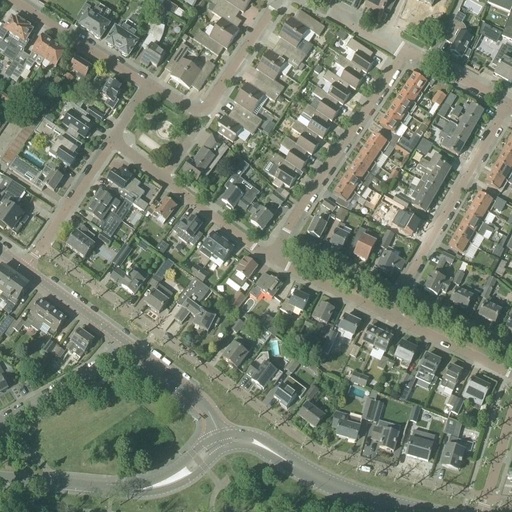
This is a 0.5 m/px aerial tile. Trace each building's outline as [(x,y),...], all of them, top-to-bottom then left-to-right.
[(235,19),(235,18),(240,11),(243,14),(249,4),(242,0),(226,0),(225,1),(223,0),(210,0),(210,1),(210,2),(212,4),(216,6),(235,19)] [(384,11),(390,14),(396,0),(369,0),(366,6),(367,5),(374,8),(373,10),(382,15),(384,11)] [(435,0),(406,0),(404,5),(405,5),(411,8),(415,10),(419,2),(432,7),(435,0)] [(511,0),(489,0),(488,4),(505,12),(499,29),(503,33),(511,10),(511,7),(511,0)] [(165,1),(161,7),(173,16),(174,15),(178,9),(165,1)] [(212,4),(208,11),(211,13),(216,6),(212,4)] [(85,31),(90,34),(106,9),(99,5),(93,16),(88,12),(88,13),(82,9),(79,15),(84,18),(79,27),(80,28),(80,29),(84,32),(85,31)] [(216,6),(211,13),(221,20),(215,29),(233,41),(239,32),(236,30),(241,23),(242,23),(235,18),(235,19),(216,6)] [(502,37),(511,41),(511,7),(511,10),(503,33),(502,37)] [(100,40),(101,41),(110,26),(105,23),(111,13),(106,9),(90,34),(94,37),(95,38),(98,41),(100,40)] [(309,44),(315,35),(319,38),(325,29),(300,12),(299,12),(300,13),(294,21),(291,19),(285,29),(302,40),(309,44)] [(466,18),(458,13),(443,41),(450,44),(450,43),(453,45),(450,51),(453,53),(453,55),(458,58),(460,57),(462,58),(464,56),(469,59),(472,53),(467,50),(472,40),(465,35),(466,34),(466,33),(466,32),(466,31),(466,30),(465,29),(465,27),(464,27),(464,26),(463,25),(462,24),(466,18)] [(115,47),(119,49),(137,19),(132,16),(128,22),(124,28),(119,25),(116,29),(115,29),(106,44),(107,45),(108,47),(111,49),(113,48),(114,49),(115,47)] [(7,35),(14,39),(23,24),(16,19),(16,21),(12,18),(5,28),(3,27),(0,32),(0,40),(2,42),(7,35)] [(143,23),(137,19),(119,49),(122,51),(120,53),(121,54),(122,56),(125,58),(127,57),(128,58),(141,38),(136,35),(139,29),(143,23)] [(142,48),(148,52),(140,64),(147,68),(150,64),(157,68),(166,55),(155,48),(158,43),(159,44),(160,42),(163,36),(164,27),(163,26),(164,21),(160,19),(157,24),(156,24),(149,36),(149,37),(142,48)] [(143,33),(149,36),(156,24),(151,21),(143,33)] [(30,28),(23,24),(14,39),(11,44),(8,49),(19,56),(20,54),(22,55),(29,43),(27,41),(33,32),(29,29),(30,28)] [(494,46),(500,36),(482,26),(477,37),(477,38),(478,38),(479,38),(494,46)] [(233,41),(215,29),(209,38),(199,31),(193,41),(218,58),(219,56),(218,56),(224,48),(227,50),(233,41)] [(276,47),(301,64),(307,56),(312,47),(302,40),(285,29),(279,38),(282,40),(277,46),(276,47)] [(336,37),(343,42),(347,36),(340,31),(336,37)] [(25,65),(27,66),(31,69),(35,63),(40,67),(42,65),(55,45),(53,44),(51,42),(48,41),(43,38),(25,65)] [(373,55),(353,41),(351,40),(346,48),(357,55),(351,64),(362,71),(366,75),(373,65),(368,62),(373,55)] [(170,77),(180,84),(192,66),(182,59),(189,49),(182,44),(165,70),(166,70),(173,74),(170,77)] [(55,45),(42,65),(47,68),(42,76),(48,80),(66,53),(61,49),(59,46),(55,46),(55,45)] [(297,71),(298,69),(301,64),(276,47),(277,47),(272,54),(269,52),(263,61),(281,74),(287,64),(297,71)] [(491,64),(498,68),(495,75),(511,84),(511,82),(511,61),(497,54),(491,64)] [(346,71),(340,80),(349,87),(355,91),(362,81),(357,78),(362,71),(351,64),(340,57),(339,58),(337,56),(334,61),(336,63),(335,64),(346,71)] [(70,69),(78,74),(76,77),(83,82),(92,69),(76,59),(70,69)] [(255,79),(254,79),(280,96),(284,89),(275,82),(281,74),(263,61),(256,70),(260,73),(255,79)] [(10,79),(19,66),(13,62),(5,75),(10,79)] [(194,62),(192,66),(180,84),(189,90),(191,87),(198,91),(198,92),(215,67),(208,62),(203,68),(194,62)] [(19,66),(10,79),(16,83),(20,77),(25,70),(24,69),(19,66)] [(313,71),(318,74),(321,69),(317,66),(313,71)] [(323,79),(328,83),(322,92),(327,95),(327,96),(338,103),(343,106),(349,97),(344,93),(349,87),(340,80),(328,72),(323,79)] [(64,79),(70,83),(73,78),(67,74),(64,79)] [(407,86),(422,96),(429,86),(431,88),(436,81),(436,82),(437,81),(423,74),(420,79),(414,76),(411,81),(410,80),(407,84),(408,85),(407,86)] [(51,86),(49,89),(56,92),(62,81),(57,78),(52,86),(51,86)] [(262,109),(269,99),(275,103),(280,96),(254,79),(254,80),(255,80),(250,87),(247,85),(240,94),(262,109)] [(105,105),(110,109),(113,111),(119,102),(116,100),(120,94),(118,92),(121,87),(111,81),(105,89),(103,88),(99,94),(101,95),(101,96),(108,100),(105,105)] [(49,89),(51,86),(45,82),(37,95),(43,99),(49,89)] [(404,91),(401,96),(416,106),(422,96),(407,86),(407,87),(406,86),(403,90),(404,91)] [(322,103),(317,112),(329,120),(332,123),(338,113),(333,110),(338,103),(327,96),(327,95),(322,92),(317,88),(312,96),(322,103)] [(435,104),(435,105),(439,107),(446,97),(439,92),(432,102),(435,104)] [(232,112),(257,130),(263,122),(256,117),(262,109),(240,94),(234,103),(237,105),(233,112),(232,112)] [(438,116),(445,118),(454,97),(448,94),(438,116)] [(394,106),(409,116),(416,106),(401,96),(397,101),(396,100),(394,104),(395,105),(394,106)] [(85,113),(74,106),(69,102),(63,110),(69,115),(62,126),(68,130),(65,134),(75,141),(79,136),(85,140),(85,139),(88,139),(91,134),(90,132),(94,127),(83,120),(87,115),(85,114),(85,113)] [(12,117),(15,112),(6,106),(3,111),(12,117)] [(302,113),(303,114),(297,122),(308,129),(308,130),(318,137),(322,140),(329,130),(324,127),(329,120),(317,112),(307,106),(302,113)] [(391,111),(387,116),(402,126),(409,116),(394,106),(393,107),(392,106),(390,110),(391,111)] [(454,111),(460,114),(463,109),(457,106),(454,111)] [(465,117),(477,124),(480,119),(481,118),(483,116),(483,115),(484,113),(472,106),(465,117)] [(89,108),(85,113),(85,114),(87,115),(87,114),(100,124),(104,118),(89,108)] [(12,117),(3,111),(0,114),(9,121),(12,117)] [(454,111),(451,115),(458,119),(460,114),(454,111)] [(233,144),(237,137),(245,143),(250,135),(253,136),(257,130),(232,112),(232,113),(228,120),(225,117),(218,127),(221,129),(218,134),(233,144)] [(9,121),(0,114),(0,121),(6,125),(9,121)] [(396,136),(399,138),(403,133),(406,129),(402,126),(387,116),(384,120),(383,120),(381,124),(382,124),(380,126),(396,136)] [(477,124),(465,117),(463,122),(459,128),(471,135),(477,124)] [(78,143),(75,141),(65,134),(43,119),(38,127),(34,133),(36,135),(37,134),(46,140),(47,140),(48,139),(50,136),(58,142),(49,156),(56,160),(56,159),(70,169),(77,158),(74,156),(78,151),(74,148),(78,143),(78,144),(78,143)] [(428,128),(431,123),(425,120),(422,125),(428,128)] [(28,121),(25,126),(34,132),(37,127),(28,121)] [(313,144),(318,137),(308,130),(308,129),(297,122),(296,122),(292,129),(303,137),(297,146),(307,153),(311,156),(318,147),(313,144)] [(453,125),(450,130),(447,135),(465,146),(471,135),(459,128),(453,125)] [(31,136),(34,132),(25,126),(22,130),(31,136)] [(28,140),(31,136),(22,130),(19,134),(28,140)] [(447,135),(441,132),(439,137),(445,140),(441,146),(446,150),(458,157),(460,155),(461,155),(462,152),(462,151),(465,146),(447,135)] [(25,144),(28,140),(19,134),(16,139),(25,144)] [(401,139),(398,144),(412,153),(421,139),(420,138),(415,134),(409,143),(402,138),(401,139)] [(217,161),(212,158),(222,144),(212,135),(201,150),(202,151),(192,164),(190,163),(183,172),(197,183),(202,175),(205,177),(217,161)] [(367,146),(382,155),(389,145),(374,135),(373,136),(372,136),(370,140),(371,141),(367,146)] [(292,153),(286,162),(296,170),(301,173),(307,163),(302,160),(307,153),(297,146),(286,138),(281,145),(292,153)] [(22,149),(24,146),(25,144),(16,139),(13,143),(22,149)] [(426,149),(429,151),(432,145),(423,140),(419,145),(423,147),(426,149)] [(10,147),(19,153),(22,149),(13,143),(10,147)] [(398,144),(394,150),(408,159),(412,153),(398,144)] [(361,154),(361,156),(375,166),(382,155),(367,146),(364,150),(363,150),(361,153),(361,154)] [(7,151),(16,157),(19,153),(10,147),(7,151)] [(13,162),(15,158),(16,157),(7,151),(4,156),(13,162)] [(496,163),(511,172),(511,158),(504,153),(501,158),(499,158),(496,163)] [(291,176),(296,170),(286,162),(274,154),(269,162),(280,170),(274,179),(276,180),(273,184),(280,190),(283,185),(290,189),(296,179),(291,176)] [(13,162),(4,156),(1,160),(10,166),(13,162)] [(380,169),(375,166),(361,156),(360,156),(359,156),(357,160),(357,161),(354,165),(369,175),(372,171),(377,175),(380,169)] [(422,160),(419,166),(444,181),(451,170),(440,163),(442,160),(435,156),(430,164),(422,160)] [(40,191),(44,186),(37,181),(41,175),(16,157),(15,158),(13,162),(10,166),(8,169),(40,191)] [(44,186),(46,187),(54,192),(63,179),(56,174),(59,169),(51,163),(48,169),(46,168),(41,175),(48,179),(44,186)] [(238,170),(244,174),(249,167),(243,163),(238,170)] [(511,186),(511,180),(510,179),(511,174),(511,172),(496,163),(494,168),(494,170),(492,174),(507,183),(511,186)] [(348,174),(347,175),(368,189),(367,189),(372,182),(376,185),(378,181),(374,178),(374,179),(369,175),(354,165),(351,170),(350,170),(347,173),(348,174)] [(438,192),(444,181),(419,166),(416,170),(425,175),(421,182),(438,192)] [(233,169),(229,175),(232,177),(237,172),(233,169)] [(121,191),(118,196),(124,200),(133,206),(141,193),(127,184),(131,178),(122,171),(119,175),(115,171),(108,182),(121,191)] [(391,176),(395,179),(399,174),(394,171),(391,176)] [(501,194),(507,183),(492,174),(489,178),(487,179),(486,182),(486,184),(485,185),(501,194)] [(359,198),(361,199),(368,189),(347,175),(347,176),(345,176),(343,179),(344,181),(341,185),(355,195),(359,198)] [(395,179),(391,176),(386,182),(391,186),(395,179)] [(0,200),(5,194),(12,182),(13,182),(6,177),(0,187),(0,200)] [(236,205),(245,212),(246,213),(260,194),(259,194),(252,189),(251,192),(242,185),(237,180),(222,201),(227,205),(226,207),(231,211),(232,209),(233,210),(236,205)] [(5,194),(6,195),(0,204),(5,207),(2,210),(0,209),(0,208),(0,228),(3,231),(5,228),(16,236),(22,227),(17,224),(23,216),(18,212),(23,206),(17,202),(26,191),(12,182),(5,194)] [(411,185),(408,189),(432,203),(438,192),(421,182),(417,188),(411,185)] [(340,207),(345,209),(355,195),(341,185),(338,190),(336,189),(334,193),(335,194),(334,195),(339,199),(335,204),(340,207)] [(432,203),(408,189),(406,194),(412,197),(411,199),(416,202),(413,207),(426,214),(432,203)] [(281,196),(286,200),(290,195),(284,191),(280,195),(281,196)] [(93,203),(112,216),(117,219),(124,209),(128,212),(132,206),(133,206),(124,200),(118,196),(112,192),(108,198),(100,192),(97,197),(95,197),(93,200),(94,202),(93,203)] [(270,199),(281,207),(286,200),(281,196),(280,195),(276,192),(270,199)] [(369,205),(375,208),(382,198),(381,198),(376,195),(370,204),(369,205)] [(399,206),(406,210),(410,203),(396,195),(393,201),(389,199),(388,199),(384,197),(399,206)] [(489,215),(492,209),(501,214),(506,204),(498,200),(495,204),(479,195),(473,206),(489,215)] [(399,206),(384,197),(381,202),(385,204),(384,205),(390,208),(387,213),(393,216),(396,211),(400,213),(390,231),(396,234),(399,230),(412,237),(420,224),(406,217),(403,215),(406,210),(399,206)] [(364,206),(373,212),(375,208),(369,205),(370,204),(361,199),(359,198),(357,202),(363,207),(364,206)] [(149,210),(146,215),(145,217),(147,218),(150,214),(157,220),(163,225),(166,222),(177,207),(165,199),(160,205),(156,202),(149,210)] [(333,213),(336,207),(326,200),(322,205),(333,213)] [(101,233),(101,234),(113,241),(112,240),(114,237),(112,236),(115,232),(105,226),(112,216),(93,203),(93,204),(91,204),(89,207),(89,209),(86,214),(98,222),(94,228),(101,233)] [(262,231),(276,213),(271,209),(267,214),(256,206),(250,214),(255,217),(251,223),(262,231)] [(483,225),(487,228),(490,224),(491,225),(495,219),(489,215),(473,206),(467,216),(483,225)] [(336,218),(335,219),(343,223),(348,213),(340,209),(336,218)] [(326,213),(322,222),(315,219),(308,234),(319,240),(327,225),(326,225),(330,218),(334,220),(335,219),(336,218),(326,213)] [(477,236),(477,235),(483,239),(486,232),(491,235),(493,231),(487,228),(483,225),(467,216),(461,227),(477,236)] [(191,218),(189,222),(183,217),(172,231),(178,236),(177,237),(187,245),(189,244),(194,248),(203,236),(197,232),(202,226),(200,225),(200,224),(197,222),(191,218)] [(345,226),(344,226),(339,224),(335,230),(332,237),(333,237),(330,245),(336,248),(340,250),(342,251),(348,236),(342,233),(345,226)] [(90,235),(87,233),(88,231),(81,226),(66,246),(85,260),(95,247),(86,240),(90,235)] [(455,237),(471,246),(477,236),(461,227),(455,237)] [(357,250),(354,256),(367,263),(376,243),(364,237),(367,232),(360,229),(351,246),(357,250)] [(386,251),(391,240),(394,235),(387,231),(384,237),(379,247),(386,251)] [(97,239),(109,247),(113,241),(101,234),(97,239)] [(213,256),(223,243),(213,235),(203,249),(213,256)] [(503,236),(497,247),(503,251),(503,250),(502,249),(508,239),(503,236)] [(465,256),(471,246),(455,237),(449,247),(458,253),(463,256),(465,257),(465,256)] [(163,256),(166,251),(164,250),(167,246),(161,241),(155,250),(163,256)] [(223,243),(213,256),(212,258),(215,261),(217,259),(223,264),(234,251),(223,243)] [(125,246),(120,252),(112,264),(119,268),(131,251),(125,246)] [(504,250),(503,250),(503,251),(497,247),(491,258),(498,262),(504,250)] [(391,274),(394,268),(401,271),(405,263),(385,253),(378,268),(384,271),(389,274),(389,273),(391,274)] [(441,260),(446,262),(450,264),(452,265),(455,259),(453,258),(444,254),(441,260)] [(173,295),(159,286),(174,265),(167,260),(155,277),(149,285),(155,290),(153,292),(149,297),(150,298),(145,304),(159,314),(168,302),(173,295)] [(239,268),(232,277),(229,281),(241,290),(248,281),(253,274),(254,274),(256,271),(256,270),(257,268),(256,267),(256,266),(253,263),(252,263),(247,260),(246,261),(245,260),(239,268)] [(498,268),(505,271),(506,271),(504,270),(507,264),(501,261),(498,268)] [(195,279),(194,279),(196,280),(203,270),(196,265),(189,275),(195,279)] [(3,294),(16,276),(11,273),(9,272),(2,267),(0,269),(0,291),(3,294)] [(118,269),(116,272),(110,279),(134,296),(147,277),(135,268),(129,277),(118,269)] [(438,277),(442,271),(437,268),(433,275),(432,274),(424,290),(437,296),(440,291),(445,294),(451,284),(444,281),(445,280),(438,277)] [(498,268),(495,273),(503,277),(505,271),(498,268)] [(203,270),(196,280),(202,284),(209,275),(203,270)] [(465,275),(458,272),(452,283),(459,287),(465,275)] [(260,293),(262,292),(272,300),(283,286),(272,278),(271,279),(265,274),(249,295),(257,300),(261,294),(260,293)] [(20,280),(16,276),(3,294),(0,298),(0,299),(6,304),(5,305),(7,306),(4,311),(9,315),(18,303),(17,302),(29,286),(21,281),(20,280)] [(487,300),(497,281),(490,277),(481,297),(487,300)] [(202,284),(196,280),(194,279),(176,304),(182,309),(188,301),(195,306),(197,303),(199,305),(210,291),(202,284)] [(466,286),(463,293),(457,290),(451,303),(467,311),(472,300),(475,301),(479,292),(466,286)] [(228,305),(237,311),(246,299),(238,292),(228,305)] [(296,293),(291,302),(285,299),(280,310),(291,316),(294,309),(302,313),(309,299),(307,298),(307,296),(303,295),(302,295),(296,293)] [(188,301),(182,309),(174,319),(182,325),(190,314),(196,319),(193,326),(208,334),(213,324),(217,326),(220,320),(200,310),(197,308),(199,305),(197,303),(195,306),(188,301)] [(39,331),(53,311),(52,310),(48,306),(47,307),(40,302),(30,315),(31,316),(25,324),(19,319),(16,323),(14,321),(4,334),(9,338),(11,336),(15,331),(18,333),(23,326),(26,329),(28,329),(30,328),(31,327),(38,332),(39,331)] [(485,304),(479,317),(495,324),(501,312),(485,304)] [(320,311),(317,310),(313,319),(326,325),(334,311),(322,305),(320,311)] [(46,336),(47,334),(52,338),(56,334),(56,335),(66,321),(59,316),(59,315),(55,312),(54,312),(53,311),(39,331),(46,336)] [(243,314),(238,321),(231,330),(237,335),(245,325),(244,324),(248,318),(243,314)] [(268,333),(272,326),(271,326),(274,321),(264,316),(259,326),(268,333)] [(338,333),(339,333),(344,335),(345,333),(354,337),(360,323),(358,322),(358,321),(353,319),(353,320),(346,316),(338,333)] [(0,339),(4,334),(14,321),(8,317),(0,327),(0,339)] [(304,326),(311,330),(314,324),(307,320),(304,326)] [(373,350),(381,333),(369,328),(362,343),(369,346),(368,348),(373,350)] [(72,352),(81,358),(94,341),(80,331),(66,350),(71,353),(72,352)] [(327,356),(337,335),(331,332),(322,353),(327,356)] [(393,339),(381,333),(373,350),(377,352),(378,350),(386,354),(393,339)] [(239,338),(234,345),(223,359),(229,364),(228,366),(236,371),(248,355),(247,354),(252,347),(239,338)] [(50,354),(53,356),(59,348),(58,348),(58,349),(55,347),(56,346),(50,342),(42,351),(49,356),(50,354)] [(395,358),(402,362),(400,366),(408,370),(410,365),(417,350),(402,343),(395,358)] [(360,349),(354,346),(349,356),(355,359),(360,349)] [(59,348),(53,356),(59,361),(65,353),(59,348)] [(262,389),(263,390),(269,382),(274,386),(282,374),(281,376),(265,364),(266,363),(269,363),(268,353),(261,354),(254,363),(255,364),(246,375),(253,379),(251,381),(257,386),(256,387),(261,390),(262,389)] [(298,354),(290,364),(286,371),(292,375),(300,365),(304,368),(308,362),(298,354)] [(435,386),(438,379),(433,377),(441,362),(427,355),(415,379),(433,387),(433,386),(435,386)] [(383,358),(377,368),(384,371),(386,366),(389,360),(389,361),(383,358)] [(389,360),(386,366),(393,369),(395,363),(389,360)] [(445,389),(446,388),(453,392),(455,386),(456,386),(462,372),(460,371),(460,370),(457,368),(457,369),(450,366),(446,376),(445,375),(443,379),(444,380),(441,387),(445,389)] [(358,385),(361,375),(354,373),(350,383),(358,385)] [(405,388),(410,377),(405,374),(399,385),(405,388)] [(361,375),(358,385),(365,388),(369,378),(361,375)] [(405,388),(411,391),(416,380),(410,377),(405,388)] [(470,398),(473,399),(482,403),(485,398),(490,388),(479,383),(480,380),(473,377),(468,389),(464,396),(469,398),(470,398)] [(296,396),(288,390),(294,382),(289,378),(274,398),(288,408),(296,396)] [(305,397),(311,401),(319,391),(313,386),(308,393),(305,397)] [(361,420),(370,423),(376,403),(375,402),(378,394),(371,391),(369,401),(367,400),(361,420)] [(453,409),(457,399),(451,396),(446,406),(453,409)] [(457,399),(453,409),(451,413),(458,416),(464,402),(457,399)] [(384,405),(376,403),(370,423),(378,425),(384,405)] [(308,405),(299,417),(310,425),(310,426),(313,429),(314,428),(315,429),(326,415),(319,410),(317,412),(308,405)] [(413,407),(409,422),(416,424),(421,409),(413,407)] [(349,417),(336,413),(333,426),(339,427),(336,436),(348,440),(348,441),(355,443),(355,442),(356,442),(361,422),(349,419),(349,417)] [(450,436),(446,453),(442,467),(458,471),(460,464),(462,464),(465,452),(456,449),(459,437),(458,437),(462,425),(456,423),(457,422),(448,419),(444,434),(450,436)] [(375,429),(372,440),(381,443),(379,448),(386,451),(386,452),(391,453),(391,452),(393,453),(398,435),(375,429)] [(428,462),(430,453),(433,445),(435,437),(414,431),(407,456),(428,462)]
